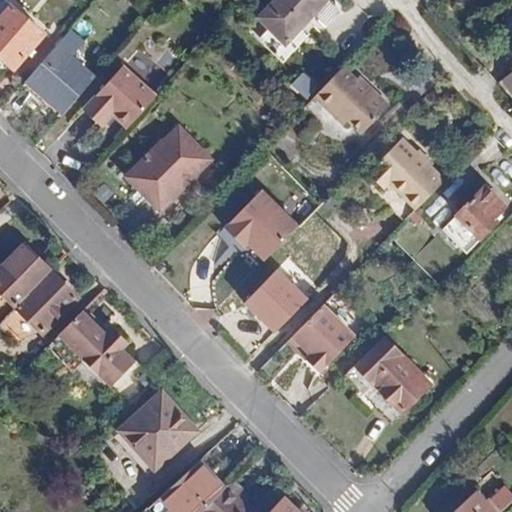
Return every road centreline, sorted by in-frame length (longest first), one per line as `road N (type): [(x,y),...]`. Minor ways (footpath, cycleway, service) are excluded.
road 1 (residential): [(0,141),(356,511)]
road 2 (residential): [(370,511),(511,354)]
road 3 (residential): [(400,0),(511,124)]
